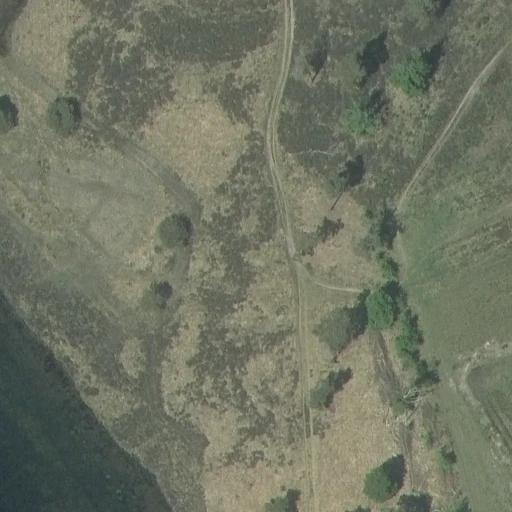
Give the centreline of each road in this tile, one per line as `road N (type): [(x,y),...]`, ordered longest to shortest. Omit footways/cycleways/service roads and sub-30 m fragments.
road 1 (track): [(293,279),(269,147),(287,0)]
road 2 (track): [(511,209),(296,295)]
